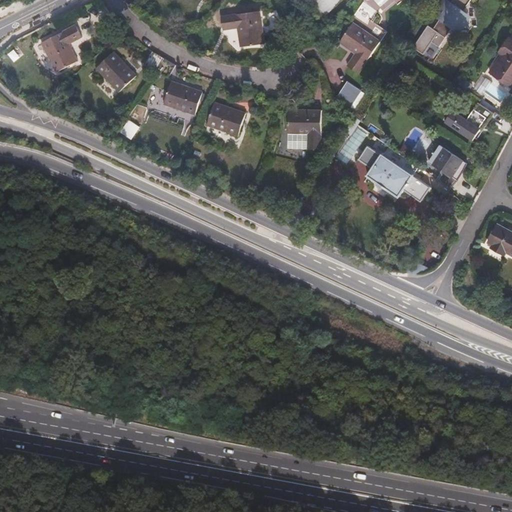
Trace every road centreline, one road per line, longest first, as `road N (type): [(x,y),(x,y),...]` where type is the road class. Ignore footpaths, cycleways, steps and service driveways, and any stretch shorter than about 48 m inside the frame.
road 1 (trunk): [(0,149),(84,176),(511,369)]
road 2 (trunk): [(511,510),(0,415)]
road 3 (primary): [(407,287),(85,138),(0,110)]
road 4 (primary): [(0,125),(400,305)]
road 5 (trunk): [(0,440),(401,511)]
road 6 (residential): [(114,0),(148,37),(214,73),(262,80),(303,63)]
road 7 (primary): [(400,305),(511,352)]
